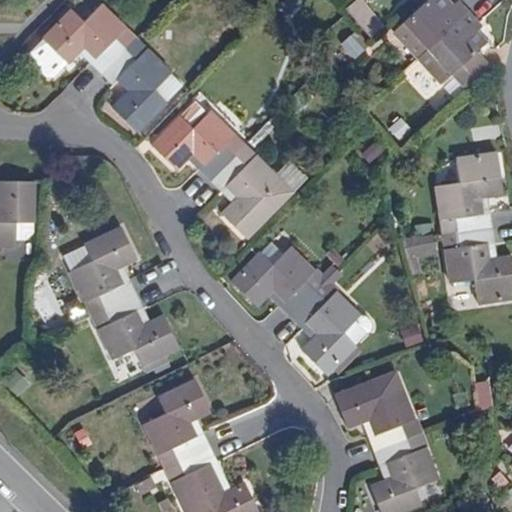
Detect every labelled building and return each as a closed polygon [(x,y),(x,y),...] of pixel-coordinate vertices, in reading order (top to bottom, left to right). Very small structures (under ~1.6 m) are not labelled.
[(366,10),(357,0),(349,0),(341,8),(353,21),(366,10)] [(450,0),(428,0),(404,22),(426,49),(468,12),(459,1),(455,5),(450,0)] [(66,62),(78,52),(84,47),(94,59),(90,63),(99,74),(135,39),(100,5),(81,20),(72,9),(42,38),(66,62)] [(385,31),(366,10),(353,21),(372,43),(385,31)] [(468,12),(426,49),(427,50),(418,58),(441,85),(457,70),(470,86),(493,65),(480,50),(487,44),(473,28),(478,23),(468,12)] [(426,49),(404,22),(395,30),(418,57),(426,49)] [(358,31),(344,44),(360,62),(375,49),(358,31)] [(66,62),(42,38),(28,52),(28,58),(45,76),(52,76),(66,62)] [(182,86),(135,39),(99,74),(112,86),(116,82),(128,92),(123,97),(114,108),(136,131),(182,86)] [(84,47),(78,52),(90,63),(94,59),(84,47)] [(112,86),(123,97),(128,92),(116,82),(112,86)] [(190,129),(205,115),(195,104),(180,118),(190,129)] [(176,169),(185,160),(190,154),(202,166),(196,172),(207,182),(242,147),(208,112),(205,115),(190,129),(180,118),(152,145),(176,169)] [(369,164),(385,151),(377,140),(360,153),(369,164)] [(290,195),(242,147),(207,182),(218,193),(224,187),(237,198),(231,205),(223,214),(247,238),(290,195)] [(455,219),(456,232),(491,227),(489,211),(481,212),(479,195),(487,194),(503,192),(496,153),(456,159),(458,182),(437,185),(442,220),(455,219)] [(190,154),(185,160),(196,172),(202,166),(190,154)] [(0,247),(16,247),(17,223),(32,223),(34,183),(0,182),(0,247)] [(218,193),(231,205),(237,198),(224,187),(218,193)] [(489,211),(487,194),(479,195),(481,212),(489,211)] [(511,259),(511,256),(496,258),(487,260),(485,243),(493,242),(491,227),(456,232),(458,247),(445,249),(451,283),(474,280),(477,303),(511,298),(511,259)] [(134,296),(129,284),(121,289),(112,271),(121,266),(135,259),(121,229),(84,245),(91,263),(71,272),(84,302),(96,299),(102,311),(134,296)] [(406,257),(436,257),(436,236),(405,237),(406,257)] [(487,260),(496,258),(493,242),(485,243),(487,260)] [(91,263),(84,245),(63,254),(71,272),(91,263)] [(255,306),(267,296),(273,289),(283,302),(278,307),(290,318),(316,292),(305,282),(313,272),(289,248),(272,264),(262,254),(233,283),(255,306)] [(121,289),(129,284),(121,266),(112,271),(121,289)] [(273,289),(267,296),(278,307),(283,302),(273,289)] [(326,302),(316,292),(290,318),(300,329),(306,323),(318,335),(312,340),(302,350),(327,376),(355,346),(344,333),(359,315),(335,293),(326,302)] [(141,309),(134,296),(102,311),(107,323),(98,330),(112,361),(134,350),(141,367),(178,349),(163,317),(148,324),(140,328),(133,314),(141,309)] [(148,324),(141,309),(133,314),(140,328),(148,324)] [(306,323),(300,329),(312,340),(318,335),(306,323)] [(16,368),(4,383),(20,396),(32,381),(16,368)] [(475,384),(481,405),(494,401),(488,381),(475,384)] [(186,423),(195,420),(208,413),(194,382),(158,399),(164,415),(144,426),(157,457),(170,452),(177,464),(208,449),(201,435),(193,440),(186,423)] [(373,452),(408,439),(403,425),(413,420),(402,389),(379,396),(374,382),(336,396),(347,426),(360,422),(368,419),(374,436),(367,439),(373,452)] [(368,419),(360,422),(367,439),(374,436),(368,419)] [(201,435),(195,420),(186,423),(193,440),(201,435)] [(413,453),(408,439),(373,452),(378,467),(386,464),(391,479),(384,482),(371,487),(380,511),(399,511),(422,503),(417,488),(437,481),(426,449),(413,453)] [(208,449),(177,464),(183,477),(171,484),(184,511),(256,511),(244,485),(227,492),(220,494),(206,466),(214,462),(208,449)] [(220,494),(227,492),(214,462),(206,466),(220,494)] [(378,467),(384,482),(391,479),(386,464),(378,467)]
